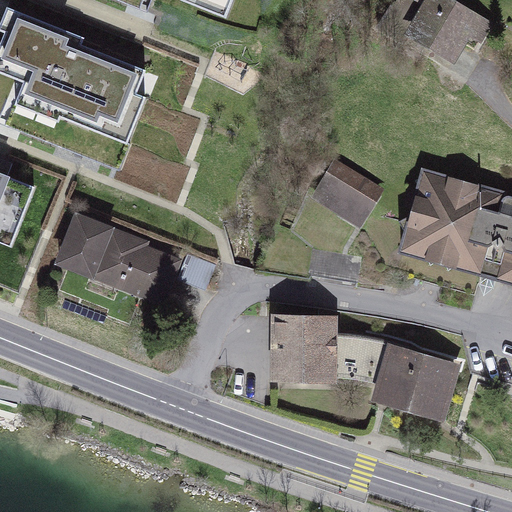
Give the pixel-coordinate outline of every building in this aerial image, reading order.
[(455,81),(487,23),(445,0),(417,0),(392,46),(455,81)] [(85,40),(7,10),(0,27),(0,29),(5,31),(0,44),(0,56),(31,69),(19,100),(92,128),(97,116),(123,126),(128,113),(136,116),(143,98),(135,96),(145,71),(83,47),(85,40)] [(382,192),(330,165),(315,194),(367,221),(382,192)] [(34,187),(0,173),(0,226),(16,233),(34,187)] [(511,196),(432,174),(427,193),(418,191),(411,215),(399,221),(406,234),(401,251),(423,257),(426,249),(461,259),(459,267),(481,273),(483,264),(499,269),(497,278),(511,281),(511,196)] [(177,254),(84,214),(63,262),(157,302),(177,254)] [(336,382),(339,316),(276,314),(274,380),(336,382)] [(340,329),(339,365),(376,366),(377,330),(340,329)] [(467,356),(396,336),(374,414),(445,434),(467,356)]
